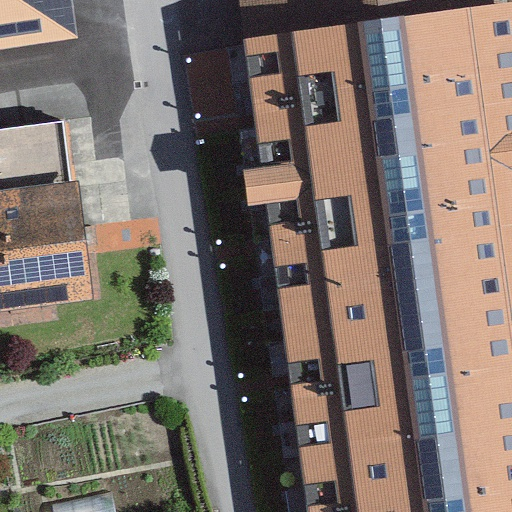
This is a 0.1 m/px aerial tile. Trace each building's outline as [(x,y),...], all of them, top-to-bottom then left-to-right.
[(70,0),(0,0),(0,54),(77,42),(70,0)] [(511,511),(511,0),(234,0),(305,511),(511,511)] [(233,45),(194,51),(203,117),(242,111),(233,45)] [(58,123),(0,128),(0,306),(87,298),(75,182),(64,183),(58,123)] [(49,511),(114,511),(94,429),(32,444),(49,511)]
